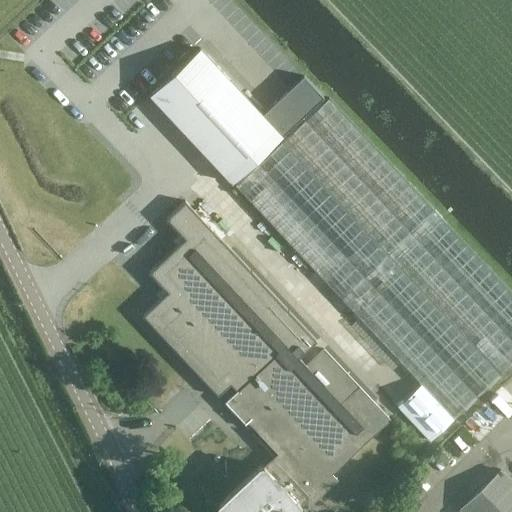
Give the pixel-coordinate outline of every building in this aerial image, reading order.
[(199,48),(150,94),(232,182),(323,96),(303,75),(290,88),(270,106),(264,112),(262,113),(200,47),(199,48)] [(511,293),(329,98),(235,186),(420,383),(453,419),(511,363),(511,293)] [(167,291),(142,315),(218,395),(234,380),(240,386),(224,401),(245,423),(250,418),(282,453),(276,458),(266,468),(263,465),(263,466),(260,465),(259,465),(218,503),(219,504),(219,507),(218,507),(222,511),(299,511),(302,510),(301,510),(301,506),(302,506),(306,506),(335,478),(328,471),(387,416),(323,348),(306,364),(299,357),(317,340),(185,200),(166,218),(184,238),(149,271),(167,291)] [(420,383),(397,405),(430,440),(453,419),(420,383)] [(464,511),(511,511),(511,480),(500,468),(460,507),(464,511)]
